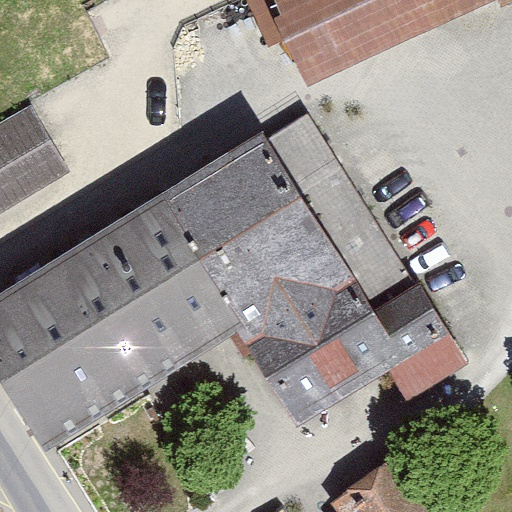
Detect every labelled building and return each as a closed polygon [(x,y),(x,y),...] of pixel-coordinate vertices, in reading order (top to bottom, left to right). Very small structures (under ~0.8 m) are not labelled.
[(511,0),(241,0),(263,48),(286,38),(298,84),(485,4),(504,13),(511,8),(511,0)] [(26,109),(0,125),(0,210),(59,173),(26,109)] [(229,150),(0,292),(0,353),(48,451),(231,336),(296,429),(388,376),(404,406),(466,367),(435,312),(389,341),(370,295),(401,282),(308,120),(229,150)] [(335,511),(428,511),(400,473),(373,464),(332,504),(335,511)] [(294,511),(288,502),(273,511),(294,511)]
